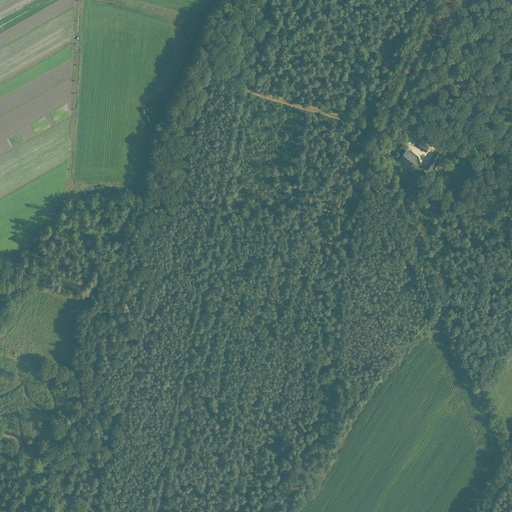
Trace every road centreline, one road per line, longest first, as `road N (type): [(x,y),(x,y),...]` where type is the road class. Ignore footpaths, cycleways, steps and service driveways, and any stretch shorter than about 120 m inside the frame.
road 1 (track): [(0,259),(81,298),(118,250),(134,207),(180,198),(222,202),(181,390),(320,425),(263,511)]
road 2 (unclassified): [(510,451),(374,143),(435,0)]
road 3 (track): [(379,130),(357,122),(323,211),(320,425)]
